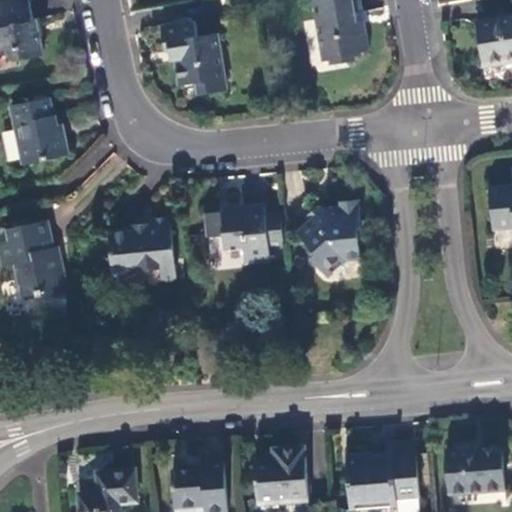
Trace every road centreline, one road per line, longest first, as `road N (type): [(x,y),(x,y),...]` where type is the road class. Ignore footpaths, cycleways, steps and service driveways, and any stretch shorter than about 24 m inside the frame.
road 1 (unclassified): [(390,129),(172,144),(130,105),(108,0)]
road 2 (tertiary): [(55,427),(170,404),(395,391)]
road 3 (unclassified): [(390,129),(410,291),(395,391)]
road 4 (unclassified): [(488,381),(457,280),(441,123)]
road 5 (residential): [(425,125),(406,0)]
